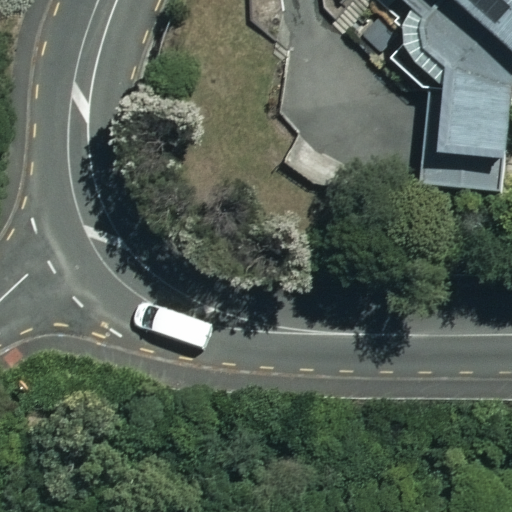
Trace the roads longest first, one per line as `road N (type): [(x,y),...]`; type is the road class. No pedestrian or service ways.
road 1 (residential): [(511,335),(318,332),(199,314),(121,266),(91,213)]
road 2 (residential): [(108,0),(79,100),(79,162),(91,213)]
road 3 (residential): [(91,213),(0,300)]
